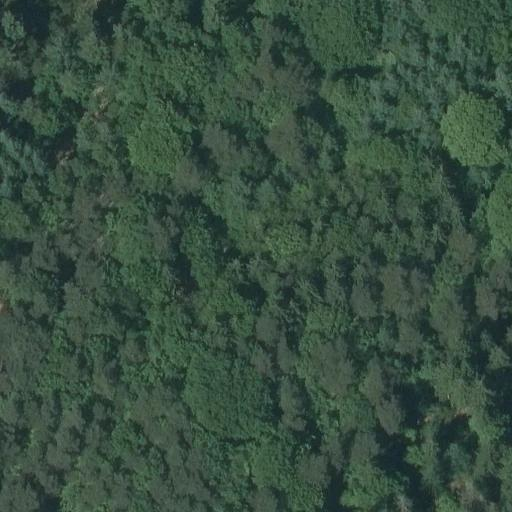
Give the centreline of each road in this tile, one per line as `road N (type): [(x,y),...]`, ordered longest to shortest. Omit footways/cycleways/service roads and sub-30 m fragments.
road 1 (track): [(274,511),(163,382),(123,372),(110,346),(179,0)]
road 2 (track): [(0,256),(125,184),(140,167)]
